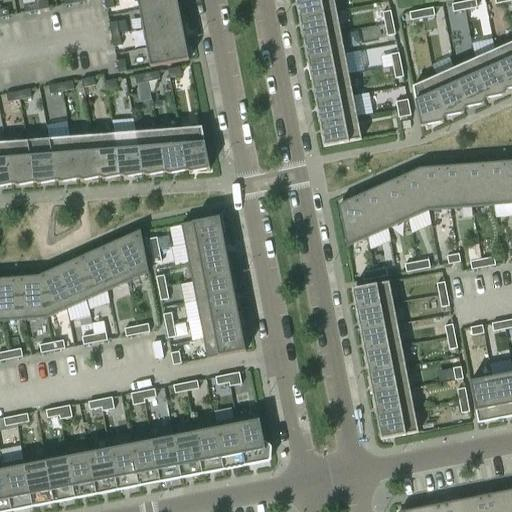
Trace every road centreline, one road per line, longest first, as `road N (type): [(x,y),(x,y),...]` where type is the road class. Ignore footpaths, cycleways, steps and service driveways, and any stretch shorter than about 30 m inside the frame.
road 1 (residential): [(212,0),(307,485)]
road 2 (residential): [(358,476),(266,0)]
road 3 (residential): [(358,476),(511,446)]
road 4 (residential): [(159,511),(307,485)]
